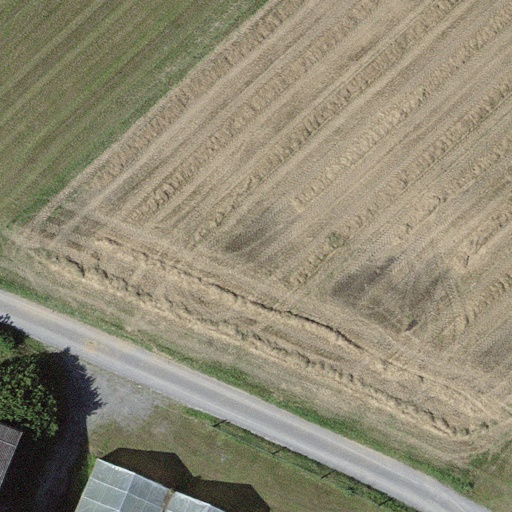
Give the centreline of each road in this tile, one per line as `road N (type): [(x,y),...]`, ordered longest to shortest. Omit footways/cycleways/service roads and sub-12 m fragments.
road 1 (track): [(0,314),(440,511)]
road 2 (track): [(47,511),(106,360)]
